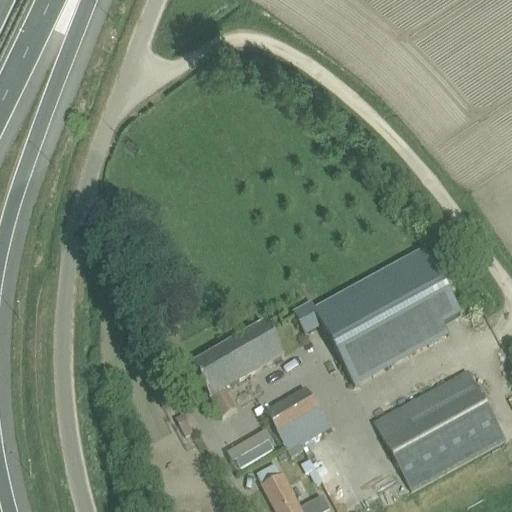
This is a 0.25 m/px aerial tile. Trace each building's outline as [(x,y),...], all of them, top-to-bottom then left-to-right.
[(326,325),(358,387),(454,339),(448,327),(466,318),(433,253),(320,310),(317,303),(299,312),(310,333),(326,325)] [(222,421),(235,413),(225,396),(285,362),(265,326),(191,368),(210,401),(222,421)] [(468,374),(450,383),(374,425),(412,495),(506,444),(468,374)] [(288,456),(330,430),(304,391),(263,415),(288,456)] [(275,469),(260,477),(257,479),(262,488),(274,511),(328,511),(322,499),(299,511),(281,478),(280,479),(275,469)]
